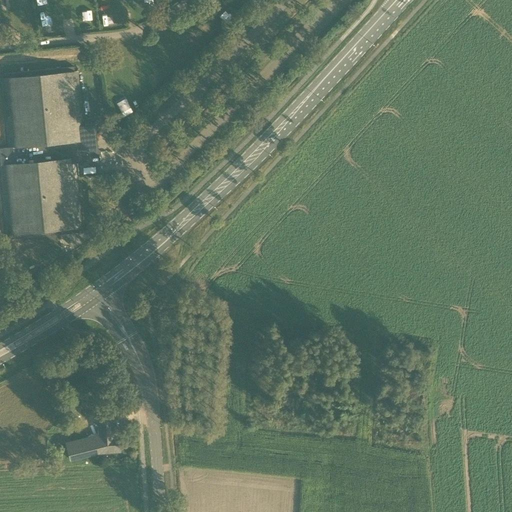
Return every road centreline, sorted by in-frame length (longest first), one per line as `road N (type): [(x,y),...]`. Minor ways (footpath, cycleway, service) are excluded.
road 1 (secondary): [(100,298),(265,153),(409,0)]
road 2 (secondary): [(392,0),(215,185),(92,287)]
road 3 (tertiary): [(159,511),(152,403),(138,359),(100,298)]
